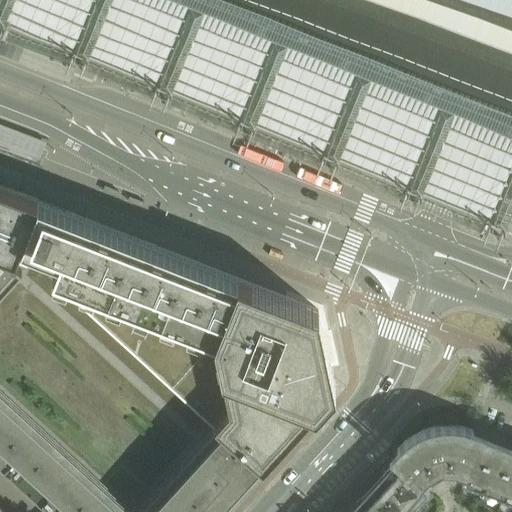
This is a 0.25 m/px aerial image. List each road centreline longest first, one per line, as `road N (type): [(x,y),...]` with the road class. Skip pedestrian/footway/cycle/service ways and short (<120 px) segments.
road 1 (secondary): [(434,243),(0,71)]
road 2 (secondary): [(0,99),(153,174),(420,278)]
road 3 (tertiary): [(299,480),(381,383),(420,278)]
